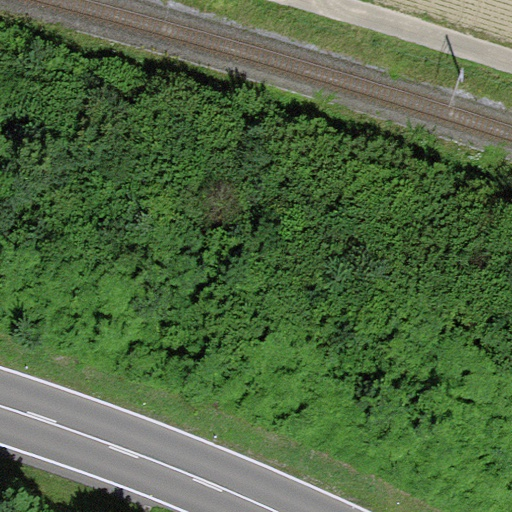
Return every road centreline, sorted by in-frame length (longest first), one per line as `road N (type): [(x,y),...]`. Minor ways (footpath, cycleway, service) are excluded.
road 1 (primary): [(255,511),(0,416)]
road 2 (track): [(511,67),(301,0)]
